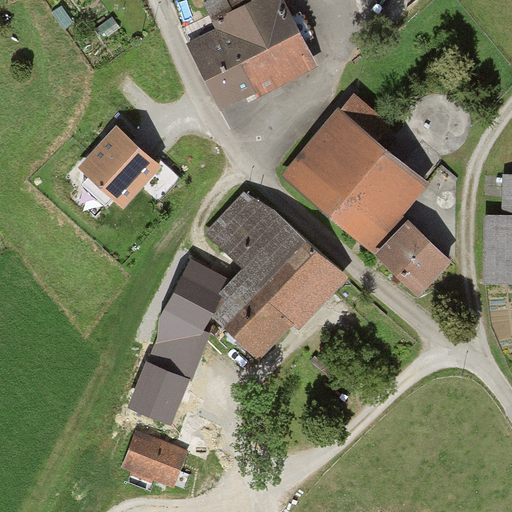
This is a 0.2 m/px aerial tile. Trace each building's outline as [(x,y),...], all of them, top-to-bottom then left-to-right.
[(200,0),(216,29),(186,44),(222,112),(255,95),(258,100),(319,68),(284,0),(200,0)] [(355,95),(341,112),(378,142),(391,127),(355,95)] [(341,112),(338,110),(282,176),(374,257),(429,185),(378,142),(341,112)] [(162,169),(117,128),(78,169),(123,211),(162,169)] [(503,217),(511,216),(511,175),(503,175),(503,217)] [(349,279),(246,193),(204,235),(244,270),(221,294),(213,320),(259,363),(294,328),(300,332),(349,279)] [(511,216),(503,217),(484,217),(485,286),(511,285),(511,216)] [(418,300),(452,265),(409,223),(375,258),(418,300)] [(226,281),(191,261),(131,408),(173,426),(210,336),(203,335),(213,320),(221,294),(226,281)] [(189,453),(136,431),(121,468),(175,490),(189,453)]
